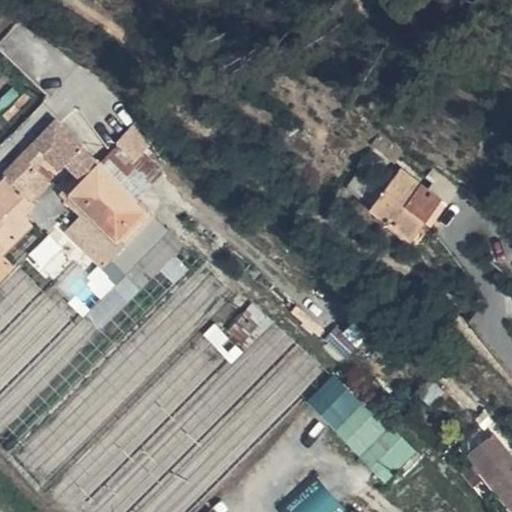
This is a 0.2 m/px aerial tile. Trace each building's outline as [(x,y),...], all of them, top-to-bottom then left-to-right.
[(51,155),(71,135),(58,121),(2,174),(23,196),(44,177),(37,168),(51,155)] [(381,125),(376,132),(400,148),(405,141),(381,125)] [(83,147),(71,135),(51,155),(61,168),(67,162),(83,147)] [(104,168),(83,147),(67,162),(91,189),(110,171),(104,168)] [(123,153),(104,168),(110,171),(146,208),(161,193),(123,153)] [(413,226),(442,190),(405,160),(376,196),(413,226)] [(2,174),(0,172),(0,171),(0,248),(2,247),(7,253),(37,225),(27,214),(33,206),(23,196),(2,174)] [(91,189),(87,193),(135,240),(157,220),(146,208),(110,171),(91,189)] [(79,201),(127,247),(135,240),(87,193),(79,201)] [(0,248),(0,280),(17,264),(7,253),(2,247),(0,248)] [(308,399),(389,479),(418,449),(337,369),(308,399)] [(511,449),(484,413),(469,424),(511,476),(511,449)] [(511,476),(469,424),(461,430),(511,497),(511,476)] [(284,509),(286,511),(349,511),(352,509),(319,475),(284,509)]
